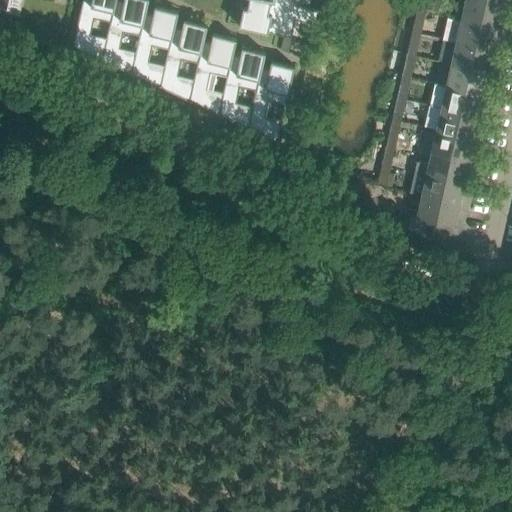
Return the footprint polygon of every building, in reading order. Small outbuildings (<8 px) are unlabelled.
[(0,0),(0,11),(5,13),(8,0),(0,0)] [(82,0),(72,45),(103,59),(116,0),(82,0)] [(146,12),(148,0),(116,0),(103,59),(132,73),(146,12)] [(319,9),(291,3),(278,0),(248,0),(247,7),(243,7),(239,25),(283,35),(291,37),(292,35),(284,33),(288,17),(316,24),(319,9)] [(419,0),(417,9),(425,11),(427,0),(419,0)] [(477,0),(465,0),(461,19),(499,28),(504,6),(477,0)] [(175,25),(178,10),(155,5),(153,13),(146,12),(132,73),(161,87),(175,25)] [(417,9),(414,23),(422,25),(425,11),(417,9)] [(204,39),(207,24),(184,19),(182,27),(175,25),(161,87),(190,100),(204,39)] [(461,19),(456,41),(494,50),(499,28),(461,19)] [(233,53),(236,38),(213,33),(211,41),(204,39),(190,100),(219,114),(233,53)] [(283,35),(280,48),(288,51),(291,37),(283,35)] [(410,39),(407,53),(415,55),(418,41),(410,39)] [(456,41),(451,63),(489,72),(494,50),(456,41)] [(262,67),(265,52),(242,46),(240,54),(233,53),(219,114),(248,128),(262,67)] [(407,53),(404,67),(412,69),(415,55),(407,53)] [(269,68),(262,67),(248,128),(277,141),(279,134),(282,119),(281,119),(265,115),(268,99),(285,103),(284,103),(286,103),(294,65),(271,60),(269,68)] [(451,63),(446,85),(484,93),(489,72),(451,63)] [(435,82),(430,104),(442,107),(479,115),(484,93),(446,85),(435,82)] [(400,83),(397,97),(405,99),(408,85),(400,83)] [(397,97),(394,110),(402,112),(405,99),(397,97)] [(442,107),(437,129),(474,137),(479,115),(442,107)] [(390,127),(387,141),(396,142),(399,129),(390,127)] [(437,129),(432,150),(469,159),(474,137),(437,129)] [(387,141),(384,154),(392,156),(396,142),(387,141)] [(464,181),(469,159),(432,150),(429,162),(417,159),(415,170),(427,172),(464,181)] [(381,171),(378,184),(392,188),(395,174),(389,173),(381,171)] [(427,172),(422,194),(459,203),(464,181),(427,172)] [(422,194),(417,216),(411,215),(408,227),(432,239),(436,221),(454,225),(459,203),(422,194)]
